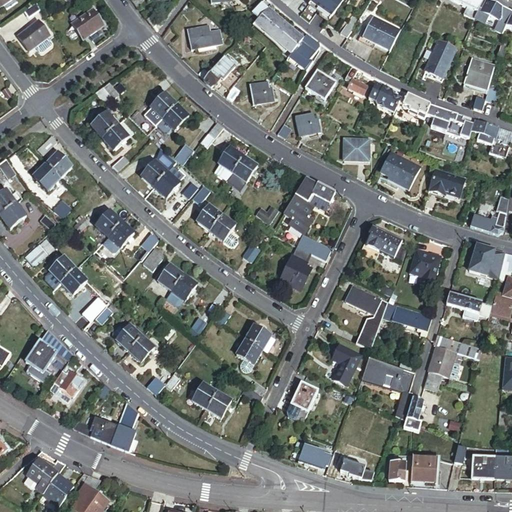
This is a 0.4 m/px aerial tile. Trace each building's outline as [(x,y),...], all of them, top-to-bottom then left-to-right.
[(0,0),(0,11),(17,0),(0,0)] [(136,0),(133,4),(139,11),(147,1),(146,0),(136,0)] [(315,0),(311,5),(330,21),(343,4),(338,0),(315,0)] [(372,0),(365,12),(372,16),(381,1),(379,0),(372,0)] [(463,18),(472,23),(483,2),(479,0),(447,0),(467,10),(463,18)] [(511,20),(511,15),(486,3),(481,13),(479,12),(474,23),(484,28),(485,25),(495,30),(494,32),(495,33),(494,34),(502,38),(506,30),(509,31),(511,20)] [(26,13),(30,20),(40,13),(38,6),(26,13)] [(249,21),(255,26),(268,12),(261,6),(249,21)] [(296,52),(303,42),(268,12),(255,26),(292,57),(296,52)] [(361,19),(367,23),(372,16),(365,12),(361,19)] [(72,27),(83,43),(103,29),(92,13),(72,27)] [(147,22),(153,29),(164,20),(158,13),(147,22)] [(340,34),(348,39),(356,27),(348,22),(340,34)] [(365,41),(390,55),(400,36),(376,22),(365,41)] [(43,45),(50,41),(39,25),(18,39),(29,55),(36,50),(43,45)] [(210,45),(213,45),(211,36),(208,36),(207,30),(189,34),(193,52),(211,49),(210,45)] [(296,52),(310,64),(320,52),(319,49),(307,38),(303,42),(296,52)] [(36,50),(39,55),(46,50),(43,45),(36,50)] [(499,61),(505,63),(507,54),(504,53),(505,51),(503,50),(499,61)] [(312,66),(310,64),(296,52),(292,57),(289,60),(306,74),(312,66)] [(427,87),(439,91),(449,61),(431,55),(422,81),(425,82),(426,80),(429,81),(427,87)] [(234,89),(243,78),(235,69),(225,60),(216,71),(205,83),(211,90),(221,80),(224,82),(221,85),(230,94),(234,89)] [(489,94),(491,88),(496,69),(472,62),(464,86),(489,94)] [(205,83),(216,71),(208,64),(196,76),(205,83)] [(305,92),(325,104),(336,85),(317,73),(305,92)] [(279,82),(281,84),(284,80),(279,76),(277,79),(275,78),(272,81),(277,85),(279,82)] [(348,91),(362,99),(367,91),(353,83),(348,91)] [(272,100),(275,99),(274,90),(270,91),(269,85),(252,88),(254,106),(272,103),(272,100)] [(399,106),(400,103),(393,100),(391,94),(376,86),(368,102),(394,115),(399,106)] [(113,104),(119,99),(109,87),(103,92),(113,104)] [(486,103),(496,106),(501,91),(491,88),(489,94),(486,103)] [(225,100),(232,106),(241,95),(234,89),(230,94),(225,100)] [(106,110),(113,104),(103,92),(95,97),(106,110)] [(426,119),(429,108),(404,97),(400,103),(399,106),(410,111),(409,113),(417,117),(418,115),(426,119)] [(152,112),(164,124),(178,109),(166,98),(152,112)] [(473,113),(482,115),(486,104),(477,101),(473,113)] [(462,123),(463,120),(429,108),(426,119),(433,121),(430,129),(458,139),(458,137),(469,141),(471,134),(473,127),(462,123)] [(175,135),(189,120),(178,109),(164,124),(165,125),(161,128),(160,132),(161,135),(164,137),(168,135),(172,131),(175,135)] [(103,141),(121,125),(115,119),(112,122),(106,116),(92,129),(103,141)] [(319,123),(315,124),(314,118),(296,122),(299,139),(318,136),(321,135),(319,123)] [(508,150),(511,138),(511,136),(474,123),(473,127),(471,134),(478,137),(476,142),(485,145),(491,147),(488,155),(504,161),(508,150)] [(121,125),(103,141),(115,154),(129,141),(128,140),(133,136),(122,124),(121,125)] [(201,145),(207,150),(222,130),(217,125),(201,145)] [(277,136),(284,140),(290,130),(284,126),(277,136)] [(343,163),(367,165),(368,143),(344,142),(343,163)] [(38,153),(43,158),(54,149),(49,143),(38,153)] [(182,168),(192,155),(184,149),(174,161),(177,163),(182,168)] [(228,183),(232,176),(244,159),(231,150),(219,167),(221,167),(216,174),(228,183)] [(171,171),(177,163),(174,161),(164,153),(162,152),(156,166),(167,176),(171,171)] [(47,167),(61,182),(72,170),(58,156),(47,167)] [(114,169),(120,176),(132,165),(125,158),(114,169)] [(232,176),(246,186),(258,169),(244,159),(232,176)] [(408,193),(417,176),(388,161),(380,176),(389,180),(393,182),(392,184),(408,193)] [(0,167),(0,168),(8,180),(15,175),(6,163),(0,167)] [(143,180),(155,190),(167,176),(156,166),(143,180)] [(49,194),(61,182),(47,167),(35,180),(49,194)] [(155,190),(168,201),(180,187),(178,185),(182,180),(171,171),(167,176),(155,190)] [(458,201),(463,184),(434,175),(428,195),(440,198),(440,196),(445,197),(458,201)] [(314,221),(307,217),(311,209),(308,207),(309,205),(314,196),(326,203),(329,205),(334,197),(306,181),(285,217),(294,222),(291,227),(305,236),(314,221)] [(184,196),(189,200),(200,188),(194,183),(184,196)] [(193,201),(200,207),(211,194),(204,188),(193,201)] [(10,198),(7,193),(0,197),(0,217),(1,219),(17,206),(23,202),(16,194),(10,198)] [(309,205),(321,212),(326,203),(314,196),(309,205)] [(50,213),(61,223),(69,215),(58,204),(50,213)] [(1,219),(10,232),(27,220),(17,206),(1,219)] [(198,224),(211,234),(224,218),(210,207),(198,224)] [(256,220),(270,229),(279,215),(271,210),(267,216),(261,213),(256,220)] [(97,229),(109,240),(123,226),(110,214),(97,229)] [(498,238),(502,235),(505,217),(499,215),(497,221),(492,220),(491,223),(483,220),(480,219),(474,217),(470,229),(484,234),(498,238)] [(50,232),(56,227),(47,217),(41,223),(50,232)] [(237,252),(243,245),(242,242),(232,234),(237,228),(224,218),(211,234),(235,252),(237,252)] [(76,229),(81,234),(89,225),(84,220),(76,229)] [(123,226),(109,240),(104,246),(114,255),(117,255),(121,251),(122,251),(129,244),(132,246),(135,242),(133,240),(136,237),(123,226)] [(397,246),(399,242),(369,229),(366,235),(368,236),(364,247),(377,253),(392,259),(397,246)] [(150,256),(160,244),(152,237),(142,249),(150,256)] [(323,263),(327,253),(301,241),(296,250),(309,256),(323,263)] [(398,262),(404,249),(397,246),(392,259),(398,262)] [(361,253),(374,259),(377,253),(364,247),(361,253)] [(33,268),(45,258),(37,249),(25,259),(33,268)] [(244,260),(250,264),(258,254),(257,253),(254,250),(253,249),(244,260)] [(280,283),(300,293),(310,272),(306,270),(303,269),(305,265),(309,256),(296,250),(280,283)] [(144,266),(153,274),(166,260),(157,252),(144,266)] [(54,293),(61,287),(76,273),(64,261),(50,275),(50,276),(46,280),(46,284),(54,293)] [(159,285),(172,295),(185,278),(172,268),(159,285)] [(61,287),(73,299),(88,285),(76,273),(61,287)] [(172,295),(185,305),(198,289),(185,278),(172,295)] [(511,281),(508,281),(502,300),(511,302),(511,281)] [(380,287),(377,292),(391,298),(391,295),(392,292),(380,287)] [(388,305),(352,289),(346,304),(368,313),(367,315),(373,318),(372,320),(366,321),(354,345),(359,347),(372,353),(379,333),(383,320),(388,305)] [(448,297),(479,306),(481,300),(450,291),(448,297)] [(488,319),(491,309),(482,307),(479,306),(448,297),(445,307),(464,313),(465,313),(464,317),(479,321),(480,316),(488,319)] [(491,316),(508,321),(511,307),(511,302),(502,300),(496,298),(491,316)] [(387,321),(388,318),(390,312),(392,306),(388,305),(383,320),(387,321)] [(76,324),(81,330),(98,313),(93,308),(76,324)] [(420,339),(426,341),(431,321),(411,313),(410,315),(396,309),(394,313),(390,312),(388,318),(392,319),(391,323),(406,328),(406,326),(417,330),(422,332),(421,336),(420,339)] [(217,321),(223,326),(232,315),(226,310),(217,321)] [(96,322),(102,329),(114,317),(108,311),(96,322)] [(462,319),(478,324),(479,321),(464,317),(465,313),(464,313),(462,319)] [(507,324),(508,321),(491,316),(490,319),(507,324)] [(188,334),(196,340),(208,324),(200,318),(188,334)] [(379,333),(385,335),(390,322),(387,321),(383,320),(379,333)] [(116,344),(129,356),(143,340),(130,329),(127,333),(123,338),(116,344)] [(246,344),(263,354),(271,341),(272,340),(255,330),(246,344)] [(27,376),(44,388),(50,380),(56,384),(60,379),(47,371),(56,358),(63,348),(48,333),(27,365),(32,369),(27,376)] [(477,365),(480,351),(437,336),(434,349),(436,350),(455,357),(477,365)] [(129,356),(141,367),(155,352),(143,340),(129,356)] [(263,354),(268,357),(276,344),(271,341),(263,354)] [(237,358),(254,368),(263,354),(246,344),(237,358)] [(56,358),(68,366),(74,359),(63,348),(56,358)] [(362,359),(340,348),(332,363),(340,367),(332,382),(346,389),(362,359)] [(427,381),(440,385),(442,376),(449,378),(455,357),(436,350),(427,381)] [(10,359),(0,352),(0,371),(1,373),(10,359)] [(415,400),(410,398),(415,379),(370,360),(364,377),(408,396),(406,401),(411,402),(412,400),(414,401),(415,400)] [(400,370),(411,374),(412,367),(402,363),(400,370)] [(502,392),(511,392),(511,363),(504,363),(502,392)] [(80,393),(78,391),(83,385),(71,376),(69,379),(63,374),(60,379),(56,384),(54,386),(74,400),(80,393)] [(164,388),(171,393),(181,381),(174,376),(165,388),(164,388)] [(424,392),(437,396),(440,385),(427,381),(424,392)] [(156,399),(164,388),(165,388),(159,383),(150,394),(156,399)] [(263,401),(267,393),(256,385),(251,392),(263,401)] [(193,404),(207,413),(217,396),(203,387),(193,404)] [(291,408),(308,416),(318,395),(301,387),(291,408)] [(100,398),(106,403),(112,394),(107,389),(100,398)] [(257,413),(263,401),(251,392),(248,389),(239,401),(257,413)] [(207,413),(221,422),(232,405),(230,403),(231,401),(228,399),(227,401),(217,396),(207,413)] [(406,426),(413,403),(414,401),(412,400),(411,402),(406,401),(401,415),(402,415),(399,424),(405,426),(406,426)] [(133,430),(129,429),(134,414),(122,403),(116,427),(111,449),(128,455),(130,446),(134,447),(136,439),(132,437),(133,430)] [(421,428),(417,427),(424,407),(418,405),(413,403),(406,426),(405,426),(403,431),(418,436),(421,428)] [(511,423),(511,414),(500,414),(499,432),(511,434),(511,423)] [(90,441),(111,449),(116,427),(93,421),(91,431),(77,427),(74,432),(90,441)] [(457,434),(460,426),(454,424),(452,432),(457,434)] [(497,453),(498,446),(481,444),(481,450),(497,453)] [(319,471),(324,473),(331,456),(325,453),(324,456),(305,449),(299,464),(319,472),(319,471)] [(454,466),(463,468),(466,452),(458,450),(454,466)] [(426,485),(436,486),(438,461),(412,459),(411,481),(426,482),(426,485)] [(473,481),(495,482),(496,462),(474,461),(473,481)] [(495,482),(511,483),(511,463),(502,462),(496,462),(495,482)] [(36,491),(43,497),(58,477),(65,468),(57,463),(51,472),(39,463),(27,479),(29,480),(24,486),(33,492),(36,491)] [(350,479),(362,483),(366,472),(345,465),(342,475),(351,478),(350,479)] [(390,484),(405,485),(406,467),(392,466),(390,484)] [(362,483),(372,484),(375,475),(366,472),(362,483)] [(38,503),(49,511),(56,511),(74,490),(58,477),(43,497),(38,503)] [(103,511),(107,506),(92,496),(102,483),(89,478),(82,488),(85,490),(89,494),(81,504),(75,511),(103,511)] [(77,501),(81,504),(89,494),(85,490),(77,501)]
